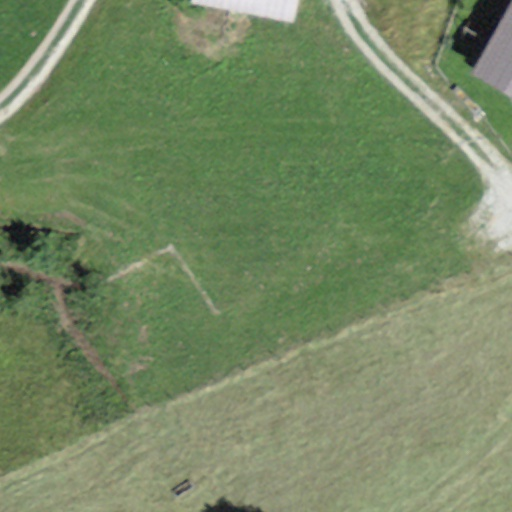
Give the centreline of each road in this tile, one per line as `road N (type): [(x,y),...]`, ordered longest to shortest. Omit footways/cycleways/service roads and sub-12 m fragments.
road 1 (track): [(348,0),(364,39),(511,189)]
road 2 (track): [(511,376),(401,511)]
road 3 (track): [(0,114),(74,0)]
